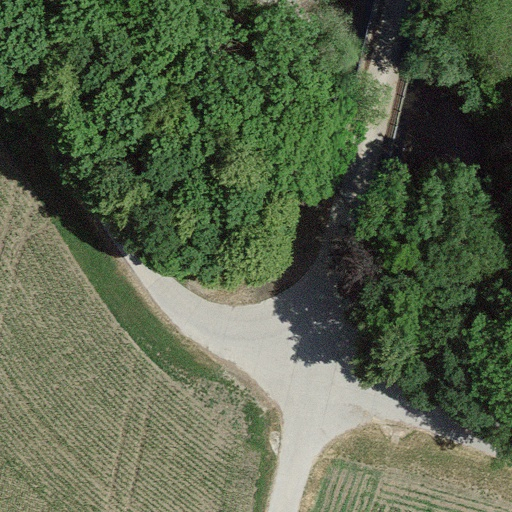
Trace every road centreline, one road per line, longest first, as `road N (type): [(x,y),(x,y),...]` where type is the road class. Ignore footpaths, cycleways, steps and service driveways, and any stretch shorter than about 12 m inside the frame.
road 1 (unclassified): [(350,400),(165,308),(0,67)]
road 2 (unclassified): [(391,145),(350,400)]
road 3 (unclassified): [(350,400),(511,444)]
road 4 (unclassified): [(391,145),(417,0)]
